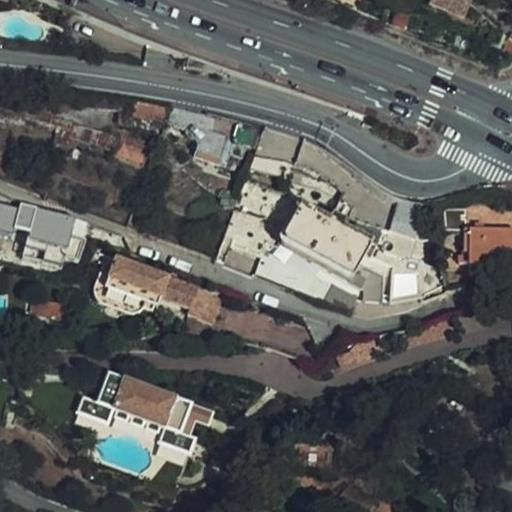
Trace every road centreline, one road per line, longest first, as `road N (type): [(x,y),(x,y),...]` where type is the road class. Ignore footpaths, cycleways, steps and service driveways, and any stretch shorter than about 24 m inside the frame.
road 1 (residential): [(128,238),(330,325),(370,327),(485,294),(511,295)]
road 2 (primary): [(128,0),(472,136)]
road 3 (primary): [(496,111),(202,0)]
road 4 (tertiary): [(0,64),(194,91),(299,119)]
road 5 (tertiary): [(299,119),(394,189),(413,194),(511,163)]
road 6 (tertiary): [(472,136),(454,156),(420,171),(380,157),(325,120),(299,119)]
